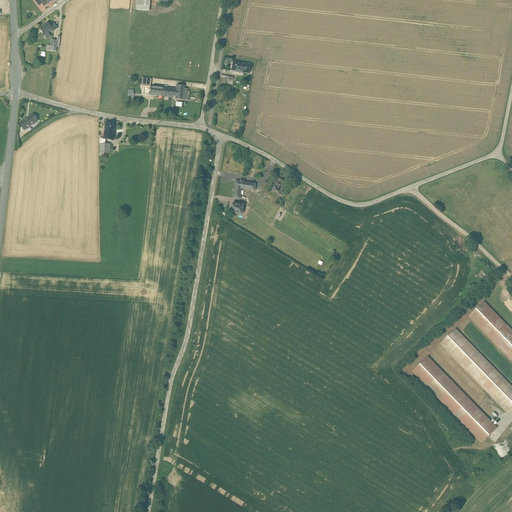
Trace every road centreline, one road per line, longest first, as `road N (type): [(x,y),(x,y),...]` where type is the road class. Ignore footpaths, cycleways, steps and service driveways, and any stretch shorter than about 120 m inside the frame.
road 1 (unclassified): [(221,136),(149,511)]
road 2 (unclassified): [(221,136),(338,200),(369,204),(494,155),(511,91)]
road 3 (unclassified): [(15,92),(200,127)]
road 4 (unclassified): [(222,0),(200,127)]
